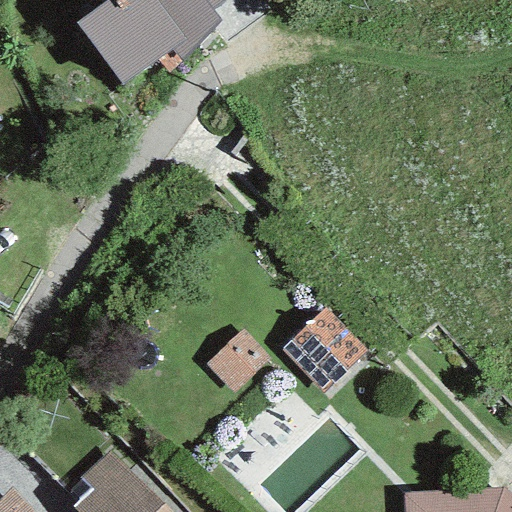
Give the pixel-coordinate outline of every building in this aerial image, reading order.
[(98,0),(76,17),(120,81),(171,46),(181,59),(220,17),(212,8),(222,0),(98,0)] [(364,349),(323,307),(283,345),(323,388),(364,349)] [(269,357),(239,328),(205,363),(234,392),(269,357)] [(169,511),(107,451),(81,478),(90,488),(72,507),(77,511),(169,511)] [(0,511),(33,511),(7,484),(0,491),(0,511)] [(511,511),(511,496),(502,487),(403,494),(403,511),(511,511)]
